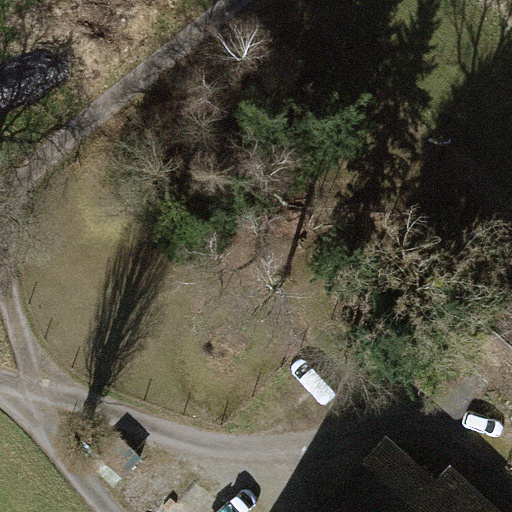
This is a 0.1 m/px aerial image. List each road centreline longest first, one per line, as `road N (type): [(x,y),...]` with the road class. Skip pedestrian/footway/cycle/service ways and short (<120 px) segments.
road 1 (unknown): [(14,389),(253,448),(407,445),(474,467),(511,493)]
road 2 (track): [(0,199),(245,0)]
road 3 (track): [(0,387),(14,389),(118,511)]
